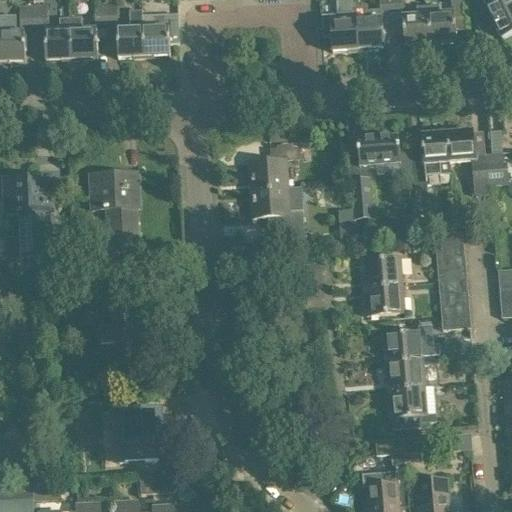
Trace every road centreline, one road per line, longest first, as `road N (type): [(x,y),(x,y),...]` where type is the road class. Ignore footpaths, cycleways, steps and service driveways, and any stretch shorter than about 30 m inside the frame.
road 1 (residential): [(308,511),(227,433),(219,411),(198,111)]
road 2 (residential): [(302,102),(299,17),(201,19),(198,111)]
road 3 (residential): [(495,511),(479,245)]
road 4 (residential): [(302,102),(511,84)]
road 5 (residential): [(0,118),(198,111)]
